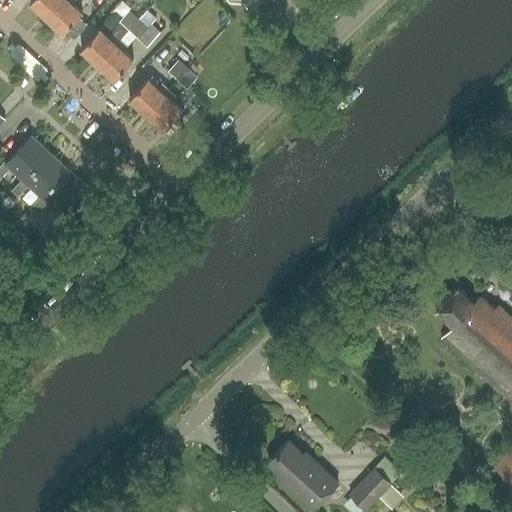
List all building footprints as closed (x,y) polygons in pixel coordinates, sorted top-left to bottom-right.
[(47,17),(62,0),(31,0),(31,1),(47,17)] [(62,0),(47,17),(64,32),(82,12),(73,3),(75,0),(62,0)] [(139,20),(138,19),(129,11),(119,21),(129,30),(139,20)] [(148,47),(160,34),(151,26),(156,20),(146,12),(139,20),(129,30),(120,40),(98,65),(114,80),(133,59),(124,50),(127,47),(136,36),(148,47)] [(100,29),(81,49),(98,65),(120,40),(113,34),(110,38),(100,29)] [(186,88),(206,67),(210,62),(202,54),(194,62),(184,53),(168,71),(186,88)] [(148,78),(129,99),(146,114),(168,90),(161,84),(158,87),(148,78)] [(168,90),(146,114),(163,130),(182,109),(172,100),(175,96),(168,90)] [(4,161),(0,165),(0,179),(12,190),(22,179),(24,181),(50,153),(31,135),(6,163),(4,161)] [(22,179),(12,190),(18,196),(28,185),(40,196),(43,198),(69,170),(50,153),(24,181),(22,179)] [(40,196),(30,207),(37,213),(47,202),(62,216),(88,187),(69,170),(43,198),(40,196)] [(506,398),(511,391),(511,316),(499,305),(495,309),(480,295),(474,302),(458,287),(436,310),(453,326),(442,338),(506,398)] [(314,508),(337,483),(306,453),(304,456),(288,441),(269,462),(284,476),(282,478),(314,508)] [(511,483),(511,446),(494,466),(511,483)] [(384,458),(349,497),(365,511),(368,511),(379,500),(393,511),(404,498),(390,486),(401,474),(384,458)]
